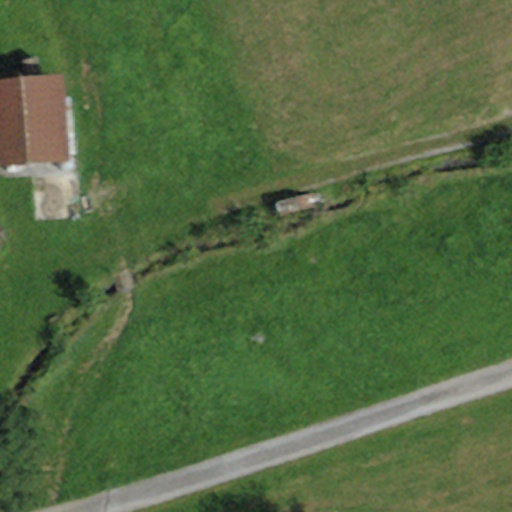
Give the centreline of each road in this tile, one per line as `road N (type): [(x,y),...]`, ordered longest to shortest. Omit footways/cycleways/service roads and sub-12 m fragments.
road 1 (track): [(88,248),(511,119)]
road 2 (residential): [(511,375),(91,511)]
